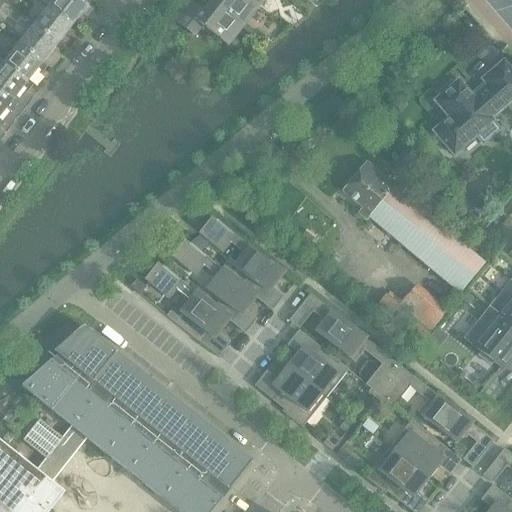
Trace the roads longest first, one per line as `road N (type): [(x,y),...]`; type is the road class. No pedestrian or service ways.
road 1 (residential): [(0,174),(133,0)]
road 2 (residential): [(212,404),(71,286)]
